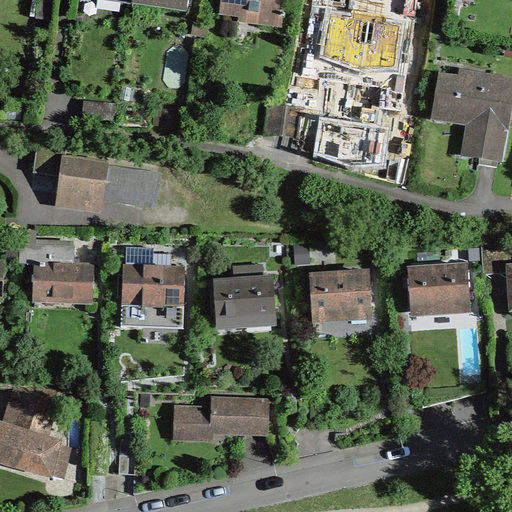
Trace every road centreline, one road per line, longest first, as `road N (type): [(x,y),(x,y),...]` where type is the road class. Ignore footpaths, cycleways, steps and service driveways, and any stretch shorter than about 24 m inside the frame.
road 1 (residential): [(0,124),(186,141),(444,206),(511,209)]
road 2 (residential): [(179,511),(511,431)]
